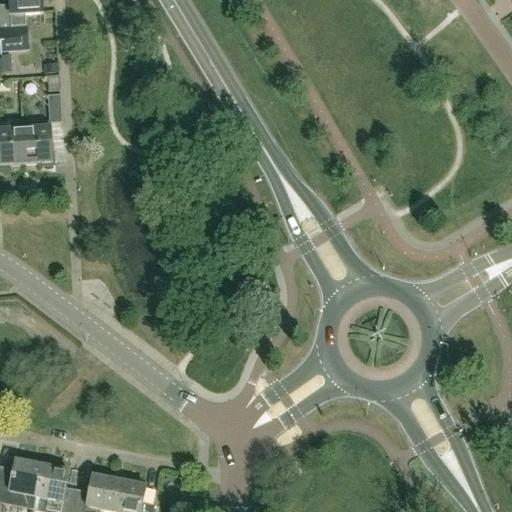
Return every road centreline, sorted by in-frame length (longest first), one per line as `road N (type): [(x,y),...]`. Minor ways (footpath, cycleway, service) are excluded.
road 1 (secondary): [(354,291),(174,0)]
road 2 (residential): [(246,447),(0,263)]
road 3 (unclassified): [(0,441),(241,490)]
road 4 (secondary): [(478,511),(408,385)]
